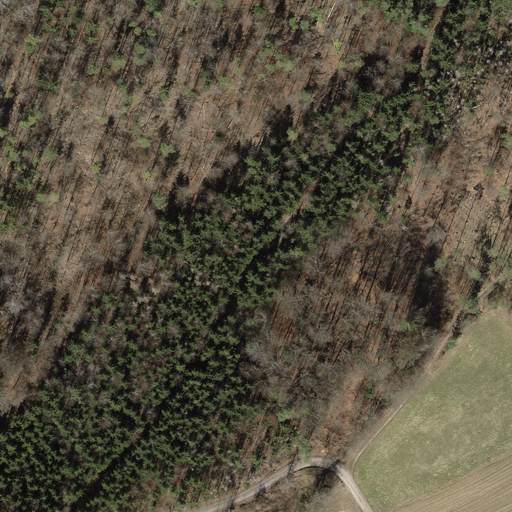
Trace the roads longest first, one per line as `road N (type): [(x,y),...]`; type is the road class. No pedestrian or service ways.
road 1 (track): [(77,511),(301,206),(414,75),(458,0)]
road 2 (track): [(423,60),(389,45),(140,233),(94,312),(0,423)]
road 3 (track): [(213,511),(287,467),(326,459),(353,476),(378,511)]
